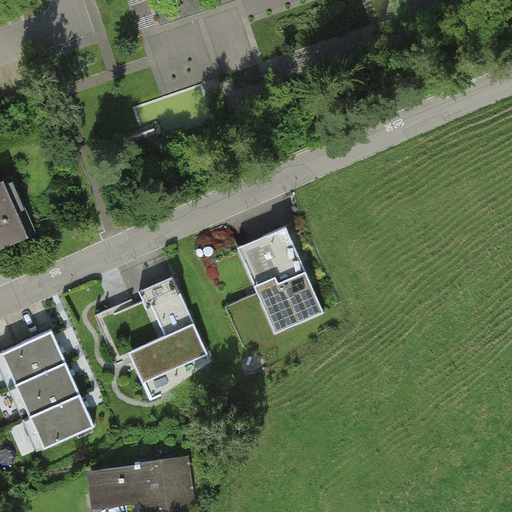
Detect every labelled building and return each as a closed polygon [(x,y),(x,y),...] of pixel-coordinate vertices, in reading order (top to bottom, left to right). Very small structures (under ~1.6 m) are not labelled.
[(15,168),(0,173),(0,252),(41,237),(15,168)] [(295,226),(205,268),(243,349),(333,308),(295,226)] [(177,278),(98,314),(131,388),(210,353),(177,278)] [(87,411),(74,379),(61,349),(53,331),(3,353),(46,452),(96,431),(87,411)] [(187,457),(97,470),(102,507),(128,503),(129,511),(167,511),(194,508),(187,457)]
